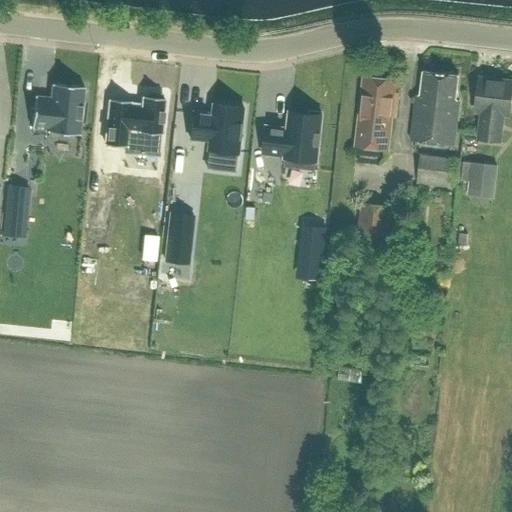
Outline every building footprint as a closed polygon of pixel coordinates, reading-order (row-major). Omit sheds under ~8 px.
[(445,74),(445,73),(423,71),(422,77),(420,78),(422,88),(421,97),(416,96),(411,140),(454,146),(460,101),(455,101),(458,75),(454,75),(454,72),(445,74)] [(395,117),(397,94),(394,94),(395,81),(364,77),(357,129),(355,146),(387,149),(389,133),(391,116),(395,117)] [(511,83),(511,81),(480,78),(480,79),(476,112),(482,112),(479,139),(500,142),(503,115),(508,115),(511,83)] [(52,86),(51,98),(36,96),(35,96),(31,129),(33,129),(33,128),(47,130),(47,131),(46,132),(79,135),(80,134),(79,134),(84,89),(84,87),(51,84),(51,85),(52,86)] [(110,96),(105,142),(125,144),(127,125),(140,126),(140,129),(161,131),(164,95),(162,95),(162,92),(146,91),(146,94),(143,93),(142,104),(129,103),(130,98),(110,96)] [(206,114),(192,113),(189,139),(208,141),(207,150),(239,154),(244,107),(213,104),(211,115),(206,114)] [(285,156),(284,167),(315,171),(322,113),(309,111),(309,115),(290,113),(288,129),(267,127),(264,154),(285,156)] [(453,187),(457,160),(421,156),(418,182),(453,187)] [(495,187),(497,166),(472,163),(469,184),(495,187)] [(26,214),(28,189),(8,187),(6,212),(26,214)] [(114,199),(91,197),(85,252),(108,255),(114,199)] [(361,203),(356,245),(386,249),(391,206),(361,203)] [(245,208),(244,221),(253,221),(254,208),(245,208)] [(170,214),(165,261),(188,264),(193,216),(170,214)] [(305,240),(301,276),(321,278),(325,242),(305,240)]
